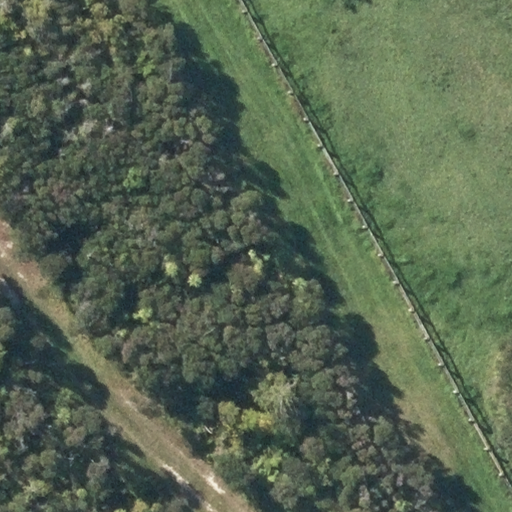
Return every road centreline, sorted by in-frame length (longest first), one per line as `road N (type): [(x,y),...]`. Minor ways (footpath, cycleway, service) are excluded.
road 1 (track): [(195,0),(473,511)]
road 2 (track): [(121,511),(76,447),(56,321),(0,250)]
